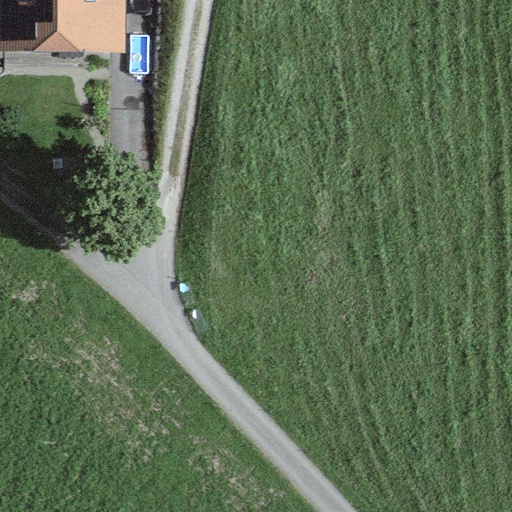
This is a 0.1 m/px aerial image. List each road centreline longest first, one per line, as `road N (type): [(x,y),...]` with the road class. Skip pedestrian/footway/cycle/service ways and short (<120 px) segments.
road 1 (unclassified): [(323,511),(81,260)]
road 2 (track): [(134,315),(131,260),(147,166),(193,0)]
